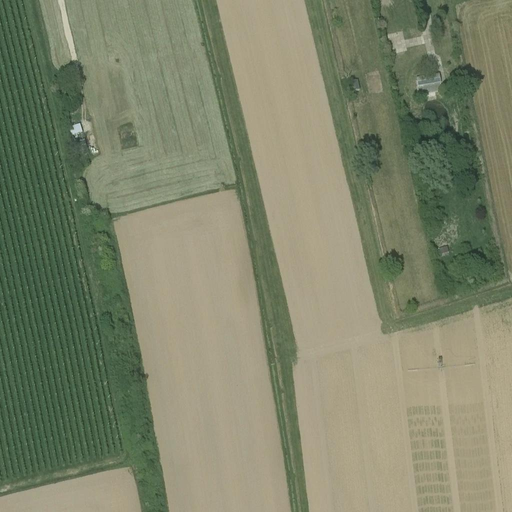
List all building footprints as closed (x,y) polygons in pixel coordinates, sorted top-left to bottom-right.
[(402,37),(394,38),(396,47),(403,46),(402,37)] [(407,50),(395,50),(396,59),(408,58),(407,50)] [(440,77),(416,81),(418,91),(441,87),(440,77)] [(360,90),(358,81),(350,83),(352,93),(360,90)] [(84,140),(80,125),(68,129),(73,143),(84,140)] [(84,142),(79,144),(83,160),(89,158),(84,142)]
